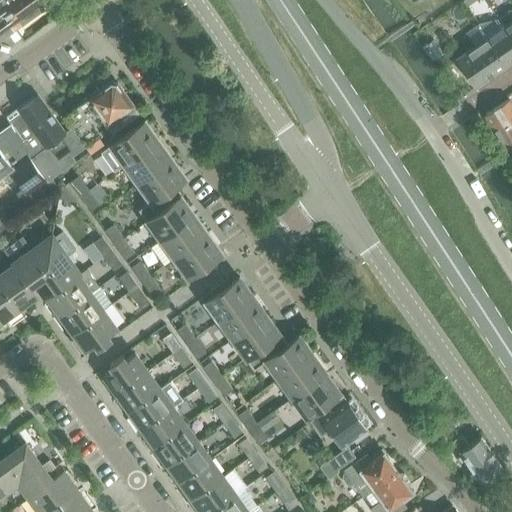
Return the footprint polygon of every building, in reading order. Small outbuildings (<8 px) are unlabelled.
[(0,0),(0,38),(15,28),(46,4),(45,0),(0,0)] [(511,8),(499,18),(500,20),(511,37),(511,8)] [(490,27),(484,31),(508,66),(511,62),(511,37),(500,20),(499,21),(490,27)] [(470,49),(455,59),(475,88),(490,78),(507,66),(508,66),(484,31),(478,23),(471,27),(465,32),(471,41),(474,46),(470,49)] [(426,44),(423,47),(432,60),(442,53),(433,40),(426,44)] [(445,51),(442,53),(432,60),(431,61),(430,61),(438,72),(442,70),(453,62),(445,51)] [(108,82),(62,116),(70,128),(84,148),(85,147),(99,137),(100,136),(93,125),(102,119),(112,133),(133,118),(128,111),(133,107),(116,83),(114,83),(112,82),(108,82)] [(15,116),(8,121),(10,124),(15,130),(11,133),(15,138),(47,182),(51,179),(75,162),(71,157),(84,148),(70,128),(64,133),(39,98),(34,97),(16,110),(19,113),(15,116)] [(490,111),(484,115),(490,124),(488,125),(490,128),(504,149),(511,144),(511,107),(507,100),(490,111)] [(110,146),(102,152),(116,171),(123,166),(158,141),(144,122),(110,146)] [(0,175),(3,174),(9,183),(15,178),(23,188),(16,193),(21,200),(26,207),(30,204),(56,186),(51,179),(47,182),(15,138),(11,133),(0,140),(0,175)] [(99,137),(85,147),(90,154),(103,144),(99,137)] [(158,141),(123,166),(137,184),(171,159),(158,141)] [(171,159),(137,184),(150,202),(138,210),(146,222),(165,209),(156,198),(173,186),(173,187),(185,178),(171,159)] [(78,175),(69,181),(80,196),(88,190),(78,175)] [(65,186),(64,185),(61,181),(59,198),(75,201),(65,186)] [(88,190),(80,196),(81,197),(90,210),(99,204),(109,197),(98,183),(88,190)] [(165,209),(146,222),(159,240),(194,216),(173,187),(173,186),(156,198),(165,209)] [(0,215),(0,238),(12,230),(6,214),(5,212),(0,215)] [(159,240),(151,247),(164,265),(172,258),(173,259),(207,234),(194,216),(159,240)] [(113,224),(104,230),(115,245),(123,239),(124,239),(113,224)] [(52,235),(44,280),(49,281),(56,290),(78,275),(80,274),(67,256),(74,251),(61,231),(53,237),(52,235)] [(207,234),(173,259),(187,278),(195,272),(198,276),(215,264),(213,260),(221,253),(207,234)] [(22,236),(3,249),(13,263),(15,266),(29,286),(30,285),(39,279),(44,280),(52,235),(32,249),(22,236)] [(97,239),(92,243),(102,256),(111,250),(101,236),(97,239)] [(123,239),(115,245),(125,259),(133,253),(134,253),(124,239),(123,239)] [(111,250),(102,256),(103,257),(113,272),(122,265),(112,251),(111,250)] [(131,266),(139,278),(141,281),(150,275),(139,260),(131,266)] [(13,265),(0,274),(0,281),(19,308),(37,295),(30,285),(29,286),(15,266),(13,263),(12,263),(13,265)] [(56,290),(46,297),(59,315),(88,294),(90,292),(99,286),(87,269),(80,274),(78,275),(56,290)] [(126,271),(117,277),(128,292),(137,286),(126,271)] [(150,275),(141,281),(152,295),(160,290),(160,289),(150,275)] [(212,296),(204,302),(218,321),(219,321),(252,297),(239,277),(230,284),(227,280),(209,292),(212,296)] [(0,318),(1,320),(19,308),(0,281),(0,318)] [(88,294),(59,315),(72,332),(103,310),(112,304),(99,286),(90,292),(88,294)] [(137,286),(128,292),(138,306),(147,300),(137,286)] [(219,321),(218,321),(231,340),(258,321),(266,315),(252,297),(219,321)] [(103,310),(72,332),(85,350),(94,344),(97,348),(110,339),(107,335),(116,328),(111,321),(103,310)] [(258,321),(231,340),(245,358),(263,345),(271,356),(287,345),(286,344),(270,321),(266,315),(258,321)] [(184,323),(176,329),(187,344),(195,338),(184,323)] [(170,332),(162,338),(173,353),(181,347),(182,346),(171,332),(170,332)] [(263,345),(245,358),(253,370),(265,362),(278,379),(312,355),(298,336),(286,344),(287,345),(271,356),(263,345)] [(195,338),(187,344),(197,358),(205,352),(195,338)] [(181,347),(173,353),(183,367),(191,361),(192,361),(182,346),(181,347)] [(112,368),(103,375),(116,393),(147,371),(134,353),(124,360),(121,355),(109,364),(112,368)] [(312,355),(278,379),(291,398),(325,373),(312,355)] [(211,361),(203,366),(214,381),(222,375),(211,361)] [(195,367),(187,373),(198,388),(206,382),(207,381),(196,367),(195,367)] [(147,371),(116,393),(128,411),(160,389),(147,371)] [(325,373),(291,398),(305,417),(339,392),(325,373)] [(222,375),(214,381),(224,395),(232,389),(222,375)] [(206,382),(198,388),(208,402),(217,397),(217,396),(207,381),(206,382)] [(160,389),(128,411),(141,429),(172,406),(160,389)] [(322,412),(309,421),(319,435),(328,429),(340,446),(352,438),(355,442),(366,433),(363,430),(365,429),(365,428),(342,396),(321,411),(322,412)] [(221,402),(213,408),(223,423),(231,417),(232,416),(222,402),(221,402)] [(172,406),(141,429),(153,446),(185,424),(172,406)] [(246,408),(237,414),(248,429),(256,423),(246,408)] [(256,423),(248,429),(258,443),(266,437),(263,432),(279,420),(273,411),(256,423)] [(231,417),(223,423),(234,438),(242,432),(243,431),(232,416),(231,417)] [(185,424),(153,446),(166,464),(197,441),(185,424)] [(455,440),(452,441),(479,481),(481,480),(483,478),(501,466),(485,443),(481,436),(468,445),(461,435),(455,440)] [(246,437),(238,443),(248,458),(256,452),(257,451),(247,437),(246,437)] [(197,441),(166,464),(179,481),(210,459),(197,441)] [(15,449),(0,460),(0,497),(15,486),(18,484),(25,442),(15,449)] [(25,442),(18,484),(27,496),(51,479),(47,473),(41,465),(25,442)] [(264,452),(272,462),(273,461),(274,461),(280,457),(272,446),(265,451),(264,452)] [(329,459),(320,466),(328,477),(338,470),(336,468),(353,456),(346,447),(329,459)] [(342,473),(342,479),(347,485),(351,486),(354,483),(363,495),(397,471),(381,450),(368,459),(365,455),(345,470),(345,471),(342,473)] [(256,452),(248,458),(259,473),(267,467),(268,466),(257,451),(256,452)] [(50,459),(41,465),(47,473),(55,467),(50,459)] [(210,459),(179,481),(191,499),(222,476),(210,459)] [(222,476),(191,499),(200,511),(209,511),(235,494),(244,488),(246,486),(234,468),(222,476)] [(51,479),(27,496),(38,511),(48,511),(77,491),(62,471),(51,479)] [(273,471),(265,477),(275,492),(284,486),(285,485),(274,471),(273,471)] [(397,471),(363,495),(372,508),(374,511),(394,511),(403,506),(399,502),(412,493),(405,484),(407,480),(402,473),(397,472),(397,471)] [(284,486),(275,492),(286,506),(288,510),(296,504),(297,503),(285,485),(284,486)] [(235,494),(209,511),(246,511),(248,511),(256,505),(244,488),(235,494)] [(301,497),(308,507),(309,506),(317,499),(310,490),(301,496),(301,497)] [(77,491),(48,511),(91,511),(92,511),(77,491)]
